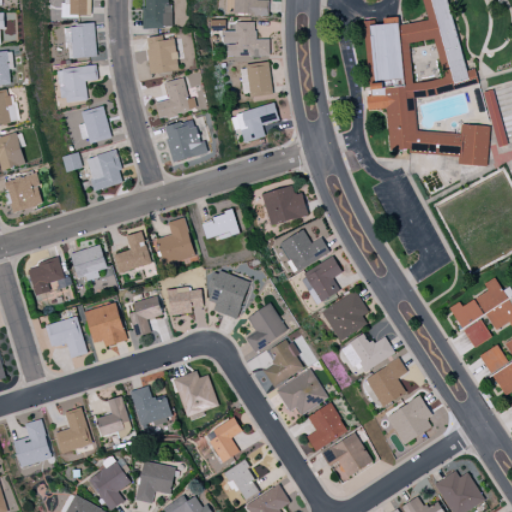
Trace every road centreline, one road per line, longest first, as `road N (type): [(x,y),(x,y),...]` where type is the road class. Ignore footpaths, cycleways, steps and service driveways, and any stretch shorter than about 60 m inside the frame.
road 1 (tertiary): [(291,0),(298,107),(329,207),(511,497)]
road 2 (tertiary): [(511,453),(350,191),(322,111),(314,0)]
road 3 (residential): [(0,250),(332,146)]
road 4 (residential): [(0,409),(204,346),(230,362)]
road 5 (residential): [(160,202),(128,91),(120,0)]
road 6 (residential): [(325,511),(230,362)]
road 7 (residential): [(348,511),(490,422)]
road 8 (residential): [(42,397),(0,257)]
